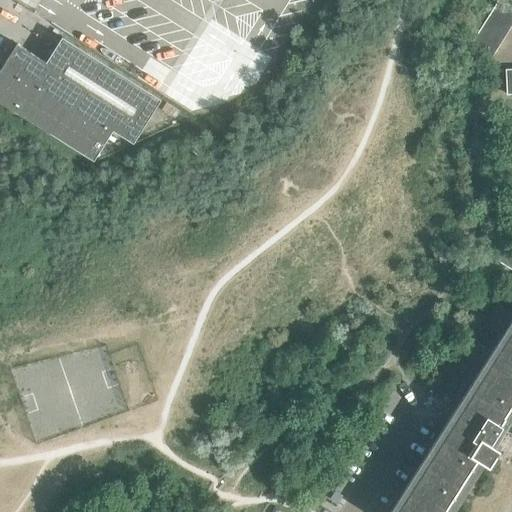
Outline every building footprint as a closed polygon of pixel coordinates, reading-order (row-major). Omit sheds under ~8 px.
[(511,0),(498,0),(496,4),(511,14),(511,0)] [(511,14),(496,4),(489,14),(509,27),(511,22),(511,14)] [(509,27),(489,14),(483,24),(503,37),(509,27)] [(483,24),(476,34),(497,47),(503,37),(483,24)] [(497,47),(476,34),(470,44),(490,57),(497,47)] [(113,129),(133,142),(161,98),(62,36),(46,61),(16,43),(0,69),(0,101),(93,160),(113,129)] [(497,261),(504,266),(511,254),(504,249),(497,261)] [(511,409),(511,325),(454,418),(450,416),(454,419),(395,511),(445,511),(480,458),(489,464),(500,447),(492,441),(511,409)]
